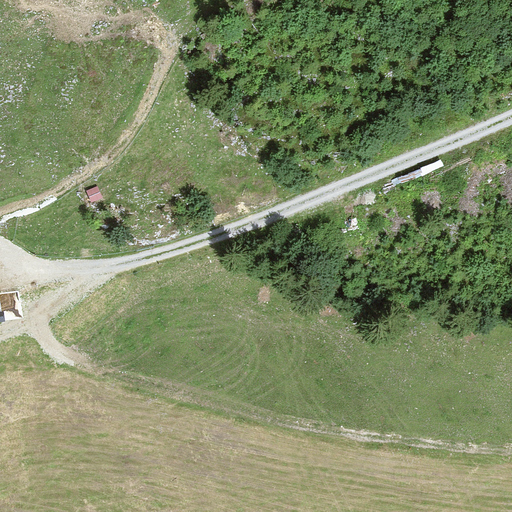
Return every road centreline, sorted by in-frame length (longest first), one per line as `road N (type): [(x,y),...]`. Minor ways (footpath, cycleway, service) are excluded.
road 1 (track): [(511,114),(238,229),(107,266),(32,268),(0,239)]
road 2 (track): [(5,238),(4,222),(114,155),(148,103),(164,52)]
